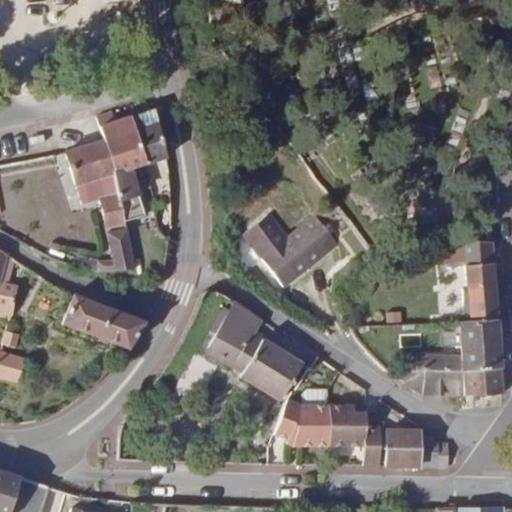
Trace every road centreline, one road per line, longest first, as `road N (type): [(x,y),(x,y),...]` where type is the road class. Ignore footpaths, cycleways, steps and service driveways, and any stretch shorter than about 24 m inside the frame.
road 1 (residential): [(511,463),(186,260)]
road 2 (residential): [(294,486),(80,477),(21,449)]
road 3 (secondary): [(21,449),(99,413),(165,322)]
road 4 (residential): [(0,237),(54,274),(165,322)]
road 5 (residential): [(511,482),(328,486)]
road 6 (secondary): [(186,260),(186,187),(171,84)]
road 7 (residential): [(0,117),(171,84)]
